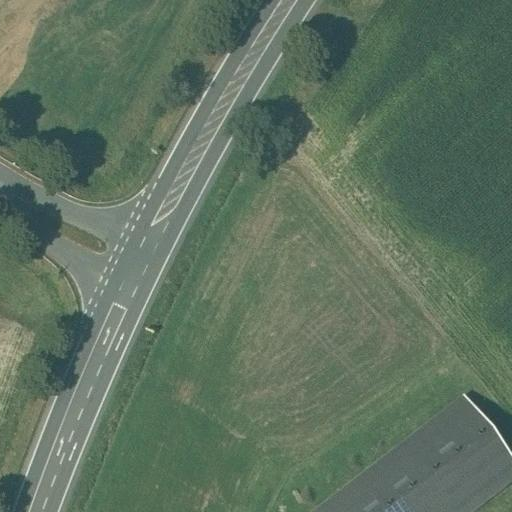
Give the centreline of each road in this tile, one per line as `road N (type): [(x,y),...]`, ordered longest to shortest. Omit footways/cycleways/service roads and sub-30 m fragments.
road 1 (secondary): [(291,0),(139,264)]
road 2 (secondary): [(139,264),(36,511)]
road 3 (secondary): [(139,264),(0,192)]
